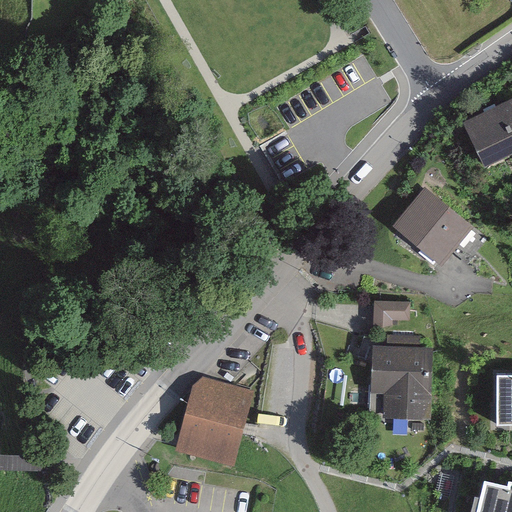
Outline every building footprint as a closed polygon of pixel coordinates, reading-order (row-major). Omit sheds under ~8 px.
[(511,103),(465,126),(485,170),(511,155),(511,103)] [(423,189),(394,229),(443,268),(473,229),(423,189)] [(416,304),(377,305),(378,326),(416,325),(416,304)] [(387,349),(374,349),(373,393),(385,394),(384,423),(432,424),(434,350),(422,349),(422,336),(387,335),(387,349)] [(511,378),(496,379),(497,429),(511,428),(511,378)] [(253,389),(203,380),(189,458),(239,468),(253,389)] [(0,449),(0,470),(60,475),(62,457),(0,449)] [(507,491),(485,486),(478,511),(511,511),(511,483),(509,483),(507,491)]
